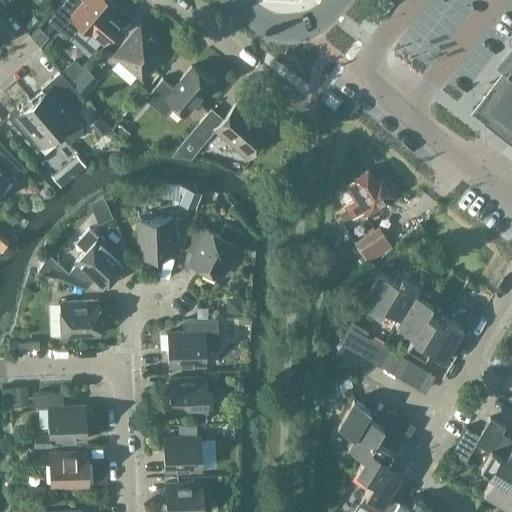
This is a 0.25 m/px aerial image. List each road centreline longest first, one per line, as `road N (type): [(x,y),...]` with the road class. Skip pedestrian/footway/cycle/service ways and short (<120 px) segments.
road 1 (residential): [(511,198),(357,74)]
road 2 (residential): [(130,511),(124,366)]
road 3 (residential): [(444,414),(511,287)]
road 4 (residential): [(162,0),(268,85)]
road 5 (residential): [(478,511),(420,470),(444,414)]
road 6 (residential): [(124,366),(0,367)]
